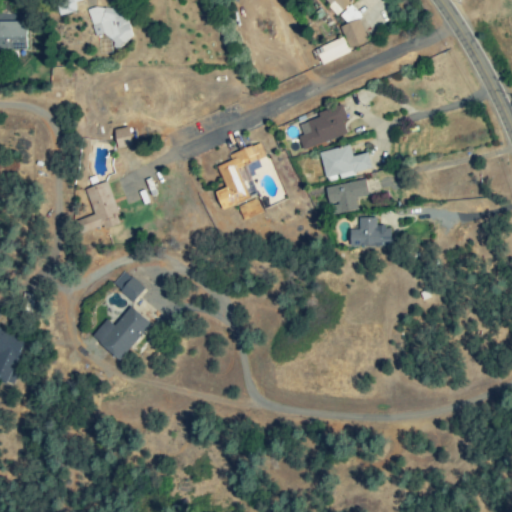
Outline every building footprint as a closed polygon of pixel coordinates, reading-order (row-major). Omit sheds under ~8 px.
[(59,0),(62,13),(75,11),(73,4),(79,3),(78,0),(59,0)] [(321,0),(335,15),(352,0),(321,0)] [(111,47),(132,42),(123,6),(86,15),(90,28),(98,26),(101,36),(108,35),(111,47)] [(338,28),(347,50),(366,43),(358,20),(338,28)] [(0,51),(24,52),(25,23),(0,22),(0,51)] [(320,66),(348,54),(342,38),(313,50),(320,66)] [(301,151),(346,135),(341,122),(346,121),(341,107),(298,123),(302,136),(296,138),(301,151)] [(112,130),(115,149),(130,148),(128,128),(112,130)] [(221,211),(256,197),(244,167),(265,158),(259,143),(226,157),(228,162),(214,168),(223,189),(213,193),(221,211)] [(328,215),(356,211),(354,199),(366,197),(364,181),(324,187),(328,215)] [(91,216),(74,221),(79,236),(118,224),(106,183),(84,190),(91,216)] [(241,222),(261,214),(255,200),(236,208),(241,222)] [(348,231),(348,248),(389,247),(389,228),(375,228),(375,219),(357,219),(357,231),(348,231)] [(111,286),(132,303),(143,289),(122,272),(111,286)] [(117,362),(150,326),(130,307),(112,327),(105,321),(90,337),(117,362)] [(0,382),(9,386),(25,340),(0,330),(0,382)]
